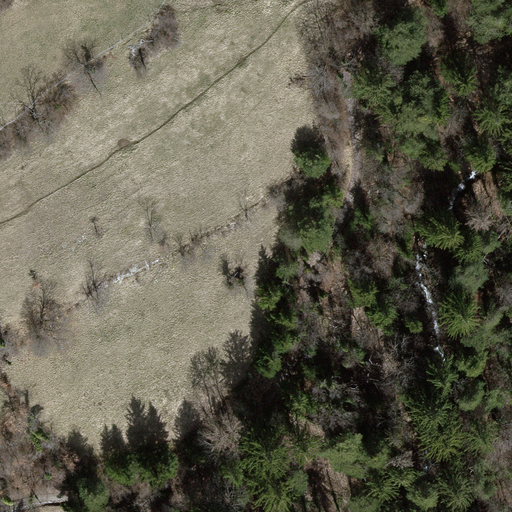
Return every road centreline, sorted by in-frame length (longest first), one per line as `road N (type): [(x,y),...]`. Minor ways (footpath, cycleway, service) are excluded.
road 1 (track): [(176,494),(277,388),(367,167),(367,79),(382,33),(418,0)]
road 2 (track): [(9,511),(75,498),(176,494)]
